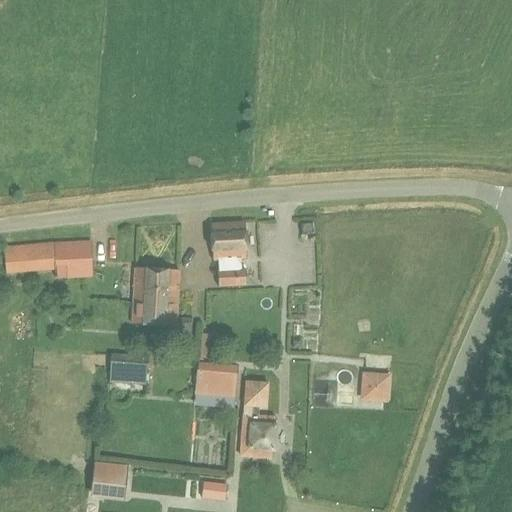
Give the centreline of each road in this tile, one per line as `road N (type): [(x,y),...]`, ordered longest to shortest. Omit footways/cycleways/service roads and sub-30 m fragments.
road 1 (unclassified): [(0,227),(353,192),(471,190),(511,205)]
road 2 (unclassified): [(411,511),(511,257)]
